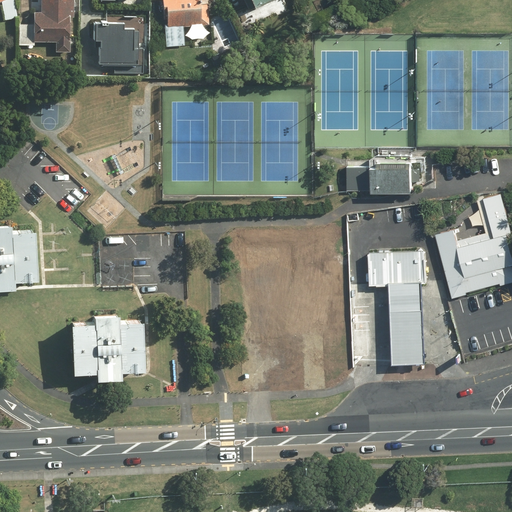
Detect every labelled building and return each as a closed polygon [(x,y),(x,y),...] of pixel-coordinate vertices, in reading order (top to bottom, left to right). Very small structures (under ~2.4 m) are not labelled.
[(5,0),(6,3),(0,4),(2,20),(16,19),(13,0),(5,0)] [(71,0),(37,0),(38,13),(30,13),(31,43),(52,43),(52,54),(69,53),(68,21),(72,21),(71,0)] [(159,0),(161,29),(207,26),(205,5),(210,5),(209,0),(159,0)] [(237,0),(244,13),(273,0),(237,0)] [(93,44),(93,66),(131,66),(131,29),(121,29),(121,22),(90,22),(89,44),(93,44)] [(413,158),(349,158),(349,190),(413,190),(413,158)] [(453,231),(434,236),(451,300),(511,283),(511,266),(504,236),(511,234),(500,196),(477,202),(485,233),(456,240),(453,231)] [(33,281),(31,231),(8,232),(7,224),(0,224),(0,290),(11,290),(11,286),(11,282),(33,281)] [(420,362),(415,241),(362,244),(364,284),(386,283),(389,364),(420,362)] [(236,279),(246,279),(246,335),(286,334),(285,281),(289,281),(288,249),(235,250),(236,279)] [(307,278),(295,278),(298,334),(333,332),(331,303),(345,303),(343,261),(319,262),(319,267),(306,267),(307,278)] [(88,322),(65,323),(67,374),(91,373),(91,380),(116,379),(116,370),(141,369),(139,321),(114,322),(113,315),(88,316),(88,322)]
